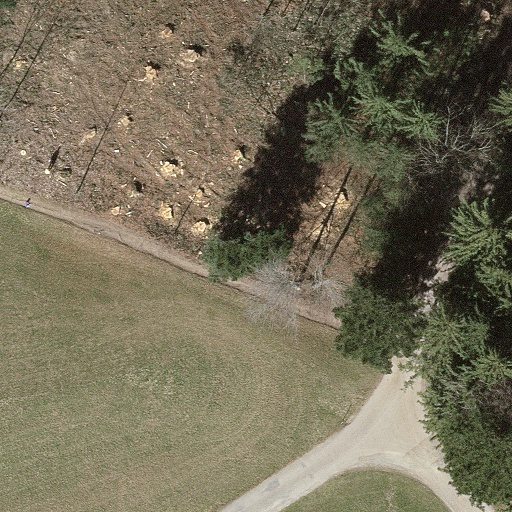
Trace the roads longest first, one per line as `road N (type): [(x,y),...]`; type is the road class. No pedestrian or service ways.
road 1 (track): [(511,92),(400,402)]
road 2 (track): [(400,402),(250,511)]
road 3 (track): [(476,511),(400,402)]
